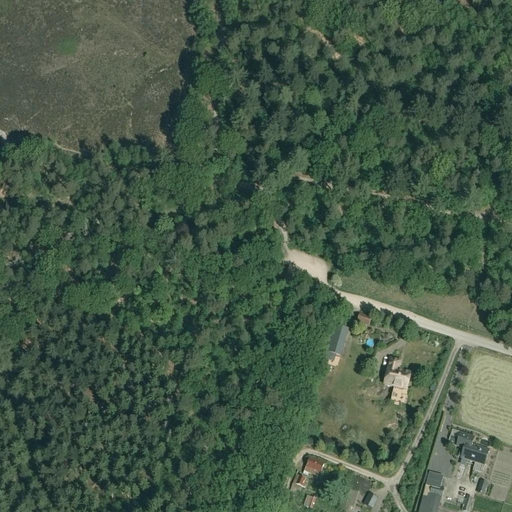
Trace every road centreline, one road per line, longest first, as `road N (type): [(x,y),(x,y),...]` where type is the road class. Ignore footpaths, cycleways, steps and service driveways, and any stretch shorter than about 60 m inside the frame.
road 1 (track): [(483,214),(311,178),(259,188)]
road 2 (track): [(321,292),(128,233)]
road 3 (track): [(460,337),(394,484),(402,511)]
road 4 (track): [(222,0),(216,174)]
road 5 (track): [(278,511),(299,451),(394,484)]
road 6 (track): [(128,233),(48,207),(0,215)]
